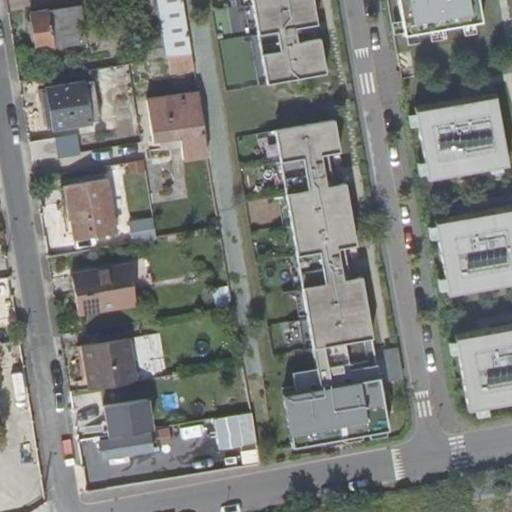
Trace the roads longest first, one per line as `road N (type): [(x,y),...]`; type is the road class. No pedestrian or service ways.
road 1 (residential): [(356,0),(436,455)]
road 2 (residential): [(0,115),(65,511)]
road 3 (residential): [(133,511),(436,455)]
